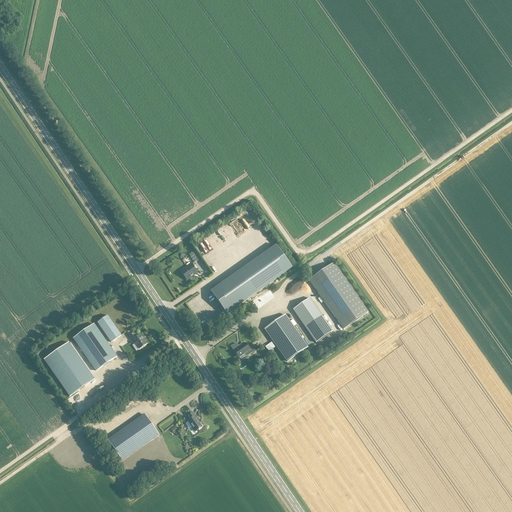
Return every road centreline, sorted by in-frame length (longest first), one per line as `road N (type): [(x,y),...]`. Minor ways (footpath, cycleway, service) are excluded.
road 1 (secondary): [(297,511),(0,66)]
road 2 (track): [(135,268),(252,190),(297,251),(306,252),(511,110)]
road 3 (track): [(511,122),(320,257)]
